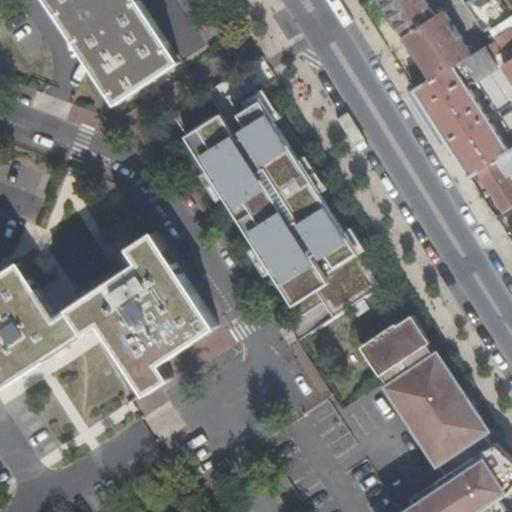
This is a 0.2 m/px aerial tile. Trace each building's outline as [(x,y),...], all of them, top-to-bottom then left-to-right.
[(48,0),(75,40),(117,105),(181,62),(139,0),(48,0)] [(381,0),(433,81),(474,54),(445,11),(437,17),(424,0),(381,0)] [(511,28),(497,38),(506,51),(511,46),(511,28)] [(495,58),(506,51),(497,38),(487,45),(495,58)] [(478,76),(498,64),(495,58),(487,45),(474,54),(433,81),(415,92),(444,138),(471,179),(480,173),(511,152),(470,86),(481,81),(478,76)] [(245,102),(250,109),(263,101),(270,113),(277,108),(265,90),(245,102)] [(224,114),(188,136),(213,175),(228,200),(259,249),(278,278),(295,306),(331,283),(315,257),(319,254),(323,260),(329,255),(337,268),(359,254),(346,233),(321,193),(301,161),(270,113),(263,101),(250,109),(241,115),(252,133),(240,140),(224,114)] [(505,213),(511,209),(511,182),(511,180),(509,177),(511,174),(511,151),(511,152),(480,173),(505,213)] [(301,161),(321,193),(327,189),(307,157),(301,161)] [(228,200),(213,175),(205,180),(221,204),(228,200)] [(346,233),(359,254),(367,249),(353,228),(346,233)] [(141,261),(165,246),(155,231),(131,246),(141,261)] [(0,390),(100,325),(119,354),(199,301),(165,246),(55,316),(20,262),(0,274),(0,390)] [(278,278),(259,249),(253,253),(271,283),(278,278)] [(199,301),(119,354),(136,379),(216,326),(199,301)] [(498,511),(491,501),(507,489),(508,490),(511,483),(511,458),(497,444),(495,445),(487,433),(490,430),(440,354),(436,356),(429,345),(432,343),(414,315),(399,325),(398,324),(363,347),(382,376),(383,375),(390,386),(389,387),(440,464),(441,464),(449,475),(413,498),(417,504),(405,511),(498,511)] [(228,326),(174,354),(184,372),(238,345),(228,326)] [(160,363),(136,379),(146,395),(170,379),(160,363)]
